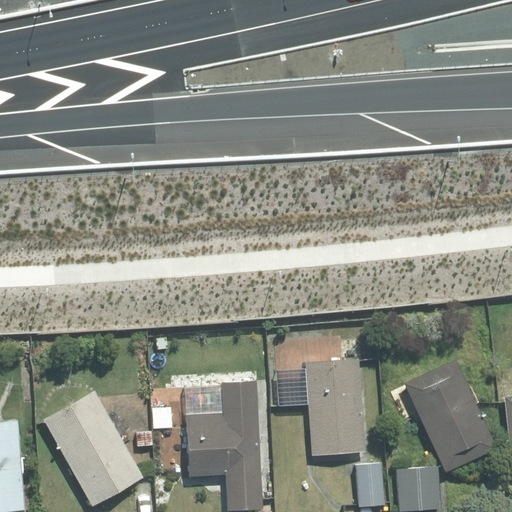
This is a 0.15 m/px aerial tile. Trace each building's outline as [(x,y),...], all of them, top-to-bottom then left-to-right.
[(361,356),(307,360),(313,454),(368,450),(361,356)] [(458,357),(407,381),(448,469),(499,446),(458,357)] [(265,506),(258,377),(224,378),(224,382),(187,384),(192,474),(227,472),(229,508),(265,506)] [(97,387),(46,416),(94,503),(146,475),(97,387)] [(0,511),(27,511),(19,416),(0,417),(0,511)] [(383,460),(358,462),(361,505),(386,503),(383,460)] [(442,506),(440,464),(399,466),(401,508),(442,506)]
